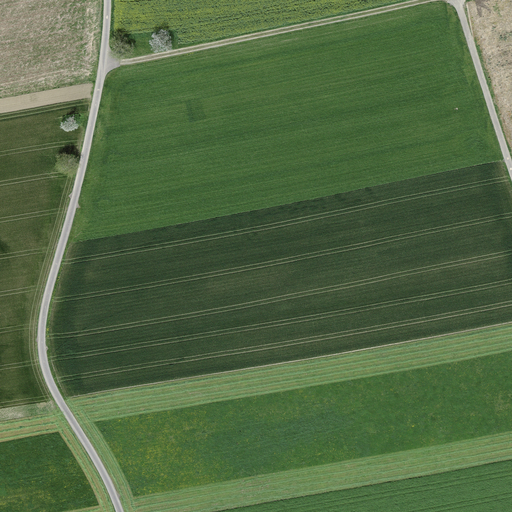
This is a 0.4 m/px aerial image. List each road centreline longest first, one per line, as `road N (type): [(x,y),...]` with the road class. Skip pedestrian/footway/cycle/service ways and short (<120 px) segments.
road 1 (unclassified): [(119,511),(41,352),(46,299),(97,93),(107,0)]
road 2 (track): [(102,64),(413,0)]
road 3 (track): [(511,176),(454,0)]
